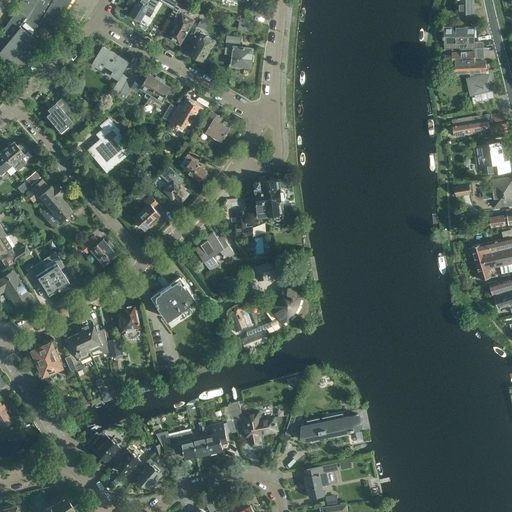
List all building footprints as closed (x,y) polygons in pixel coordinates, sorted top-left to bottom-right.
[(21,0),(0,33),(2,36),(0,38),(0,57),(17,71),(40,43),(37,41),(42,35),(34,29),(38,25),(39,23),(52,31),(53,30),(65,9),(70,0),(21,0)] [(148,7),(149,6),(154,9),(159,1),(156,0),(129,0),(128,3),(134,7),(130,14),(132,15),(131,16),(135,18),(136,17),(141,20),(144,14),(150,17),(154,10),(148,7)] [(159,0),(174,9),(178,3),(172,0),(159,0)] [(457,0),(458,13),(466,12),(467,19),(477,19),(477,12),(474,12),(473,0),(457,0)] [(194,20),(181,12),(185,6),(178,2),(178,3),(174,9),(170,15),(175,18),(173,22),(176,23),(169,36),(180,43),(187,31),(188,31),(188,30),(194,20)] [(207,24),(200,20),(198,24),(205,28),(207,24)] [(242,22),(241,30),(250,31),(251,23),(242,22)] [(475,42),(475,36),(474,26),(444,26),(444,29),(444,37),(443,37),(443,38),(444,38),(444,46),(445,48),(450,48),(477,48),(483,48),(483,42),(475,42)] [(204,61),(209,53),(212,48),(216,40),(197,29),(191,38),(197,41),(190,53),(204,61)] [(227,42),(226,47),(226,46),(225,53),(234,54),(232,64),(250,66),(252,48),(246,47),(242,46),(242,47),(235,46),(235,42),(240,43),(240,37),(227,35),(226,42),(227,42)] [(106,62),(110,65),(115,68),(112,73),(120,78),(114,89),(119,92),(122,88),(128,77),(122,73),(129,61),(104,46),(94,62),(103,67),(106,62)] [(485,71),(485,69),(487,67),(487,64),(485,62),(485,61),(484,61),(478,61),(477,48),(450,48),(450,62),(453,62),(453,66),(453,72),(465,72),(472,71),(472,78),(471,78),(467,79),(470,92),(474,91),(492,87),(489,74),(487,74),(484,75),(484,71),(485,71)] [(127,95),(131,87),(138,91),(141,87),(148,91),(146,95),(149,97),(160,79),(156,76),(156,77),(149,73),(149,74),(147,72),(143,78),(138,75),(133,72),(130,78),(121,92),(119,96),(124,99),(127,95)] [(160,79),(149,97),(150,98),(148,101),(152,104),(154,100),(155,100),(157,96),(164,100),(165,99),(164,99),(168,94),(169,94),(173,88),(171,87),(172,87),(165,83),(166,82),(160,79)] [(72,122),(62,109),(65,106),(68,110),(73,105),(64,95),(59,99),(56,102),(55,101),(47,108),(49,112),(46,115),(60,132),(72,122)] [(185,106),(180,103),(175,110),(192,120),(200,106),(189,100),(185,106)] [(177,106),(172,103),(163,117),(169,120),(177,106)] [(73,105),(68,110),(71,113),(77,109),(76,108),(73,105)] [(211,111),(203,125),(208,128),(207,131),(222,140),(229,127),(220,122),(222,117),(211,111)] [(491,113),(452,119),(453,124),(455,135),(471,132),(471,131),(476,131),(484,129),(485,135),(491,133),(508,131),(506,121),(503,121),(493,123),(491,113)] [(107,170),(114,163),(111,159),(127,146),(113,129),(115,128),(107,119),(99,125),(106,134),(89,149),(107,170)] [(142,144),(123,124),(118,128),(137,149),(142,144)] [(20,156),(28,150),(21,142),(17,145),(13,141),(2,151),(13,165),(17,170),(26,163),(20,156)] [(501,141),(474,146),(478,166),(486,164),(487,174),(511,170),(509,160),(504,161),(501,141)] [(207,171),(195,162),(199,157),(201,154),(198,151),(195,149),(193,152),(191,150),(186,155),(187,156),(180,165),(184,168),(200,181),(207,171)] [(0,178),(2,177),(7,173),(6,171),(13,165),(2,151),(0,152),(0,178)] [(171,182),(164,190),(173,199),(176,197),(181,202),(189,193),(180,184),(185,179),(169,166),(162,174),(171,182)] [(31,185),(40,178),(35,173),(26,180),(31,185)] [(506,177),(489,180),(491,188),(492,188),(494,198),(492,198),(494,207),(511,204),(511,181),(511,176),(506,177)] [(259,216),(273,214),(273,216),(274,217),(275,218),(277,219),(278,219),(280,219),(281,218),(282,217),(283,215),(283,213),(284,213),(282,200),(283,200),(284,199),(285,197),(285,194),(285,193),(285,192),(284,191),(283,190),(281,190),(280,178),(275,179),(275,178),(274,177),(270,177),(269,179),(255,181),(259,216)] [(44,183),(37,189),(36,189),(35,190),(32,187),(26,193),(33,201),(39,196),(38,195),(40,193),(49,204),(40,212),(53,227),(60,221),(59,220),(71,210),(60,195),(64,191),(57,184),(53,187),(50,185),(48,187),(44,183)] [(455,185),(456,196),(470,193),(469,183),(455,185)] [(144,188),(137,194),(141,198),(148,192),(144,188)] [(149,205),(135,217),(145,229),(149,226),(153,223),(152,223),(161,214),(154,207),(158,203),(151,195),(145,201),(149,205)] [(511,212),(490,216),(491,227),(509,224),(511,223),(511,212)] [(238,223),(232,224),(233,231),(233,236),(240,235),(240,236),(247,236),(245,220),(238,220),(238,223)] [(503,238),(490,242),(491,251),(511,246),(511,233),(511,229),(502,232),(503,238)] [(208,239),(195,248),(210,270),(218,264),(212,256),(220,250),(224,255),(223,255),(224,257),(225,257),(226,259),(235,253),(223,236),(218,239),(214,232),(206,237),(208,239)] [(87,252),(91,249),(105,264),(117,253),(113,249),(115,246),(109,240),(107,241),(104,238),(100,241),(93,233),(81,245),(87,252)] [(6,235),(1,238),(0,238),(0,257),(8,254),(9,255),(1,260),(6,267),(29,252),(30,251),(26,245),(15,252),(13,249),(14,248),(6,235)] [(490,242),(472,246),(476,259),(481,279),(491,276),(489,268),(501,265),(502,272),(511,270),(511,246),(491,251),(490,242)] [(55,251),(41,260),(58,289),(59,288),(69,282),(67,279),(68,279),(65,274),(64,274),(60,268),(64,266),(55,251)] [(305,267),(306,260),(297,258),(296,265),(305,267)] [(58,289),(41,260),(26,270),(28,273),(23,276),(30,288),(40,282),(48,295),(49,294),(48,293),(56,288),(57,289),(58,289)] [(255,267),(259,280),(269,277),(269,275),(275,273),(271,262),(255,267)] [(0,290),(5,288),(17,307),(31,298),(17,276),(19,275),(18,273),(16,274),(13,270),(6,274),(5,271),(0,274),(0,290)] [(197,297),(183,278),(178,276),(168,283),(164,287),(154,294),(153,298),(167,318),(172,318),(180,312),(189,306),(196,301),(197,297)] [(490,282),(494,294),(511,288),(511,277),(497,282),(496,280),(490,282)] [(215,280),(211,283),(215,290),(219,287),(215,280)] [(247,336),(241,339),(245,349),(267,340),(263,330),(271,327),(280,322),(281,324),(289,317),(292,314),(293,312),(298,305),(299,300),(300,297),(301,288),(283,286),(282,295),(274,294),(274,296),(274,299),(274,301),(276,305),(270,309),(277,318),(269,322),(261,326),(245,332),(247,336)] [(511,307),(510,307),(511,312),(511,290),(494,296),(498,308),(510,304),(511,307)] [(125,311),(119,312),(121,323),(118,324),(119,329),(122,329),(122,330),(124,330),(124,332),(125,334),(126,335),(128,336),(129,337),(131,338),(134,337),(135,337),(137,336),(138,334),(139,333),(140,331),(140,329),(140,327),(141,327),(136,304),(124,307),(125,311)] [(238,309),(245,326),(253,324),(246,306),(238,309)] [(107,341),(105,330),(99,333),(92,321),(80,327),(82,331),(90,350),(91,351),(108,344),(107,341)] [(91,351),(90,350),(82,331),(69,337),(74,348),(69,351),(71,355),(74,360),(75,362),(92,355),(92,354),(91,351)] [(120,339),(107,341),(108,344),(110,356),(123,353),(120,339)] [(35,347),(34,348),(33,348),(37,358),(36,359),(35,360),(35,362),(35,363),(36,364),(37,365),(38,366),(40,366),(40,365),(45,376),(63,368),(59,360),(61,359),(57,348),(55,349),(51,341),(49,341),(48,341),(47,341),(46,341),(45,341),(44,342),(44,343),(43,344),(40,345),(39,344),(38,344),(36,345),(35,346),(35,347)] [(77,367),(74,360),(71,355),(66,358),(71,371),(77,367)] [(100,376),(94,378),(102,400),(109,398),(100,376)] [(133,383),(136,389),(148,382),(145,377),(133,383)] [(110,382),(104,385),(109,398),(116,396),(110,382)] [(243,415),(239,401),(228,404),(229,407),(232,418),(243,415)] [(0,424),(1,426),(11,421),(5,410),(6,409),(2,403),(1,404),(0,403),(0,424)] [(229,407),(221,409),(223,417),(226,416),(227,421),(227,422),(230,432),(236,431),(233,420),(232,418),(229,407)] [(260,411),(244,414),(246,422),(244,423),(246,437),(250,436),(252,446),(259,444),(257,434),(278,431),(275,416),(262,418),(260,411)] [(292,412),(285,433),(290,435),(297,414),(292,412)] [(309,424),(302,425),(305,439),(311,437),(312,440),(312,441),(323,439),(323,438),(322,438),(322,435),(334,433),(334,436),(329,437),(333,437),(348,434),(347,433),(346,430),(351,429),(351,430),(354,429),(361,427),(358,413),(343,416),(343,413),(343,412),(322,417),(322,418),(324,417),(324,420),(319,422),(318,418),(320,418),(319,417),(307,420),(307,421),(308,421),(309,424)] [(212,429),(205,430),(206,435),(210,452),(210,453),(218,451),(218,450),(223,449),(222,442),(228,441),(226,431),(224,421),(211,424),(212,429)] [(98,433),(90,441),(96,446),(96,445),(99,447),(96,450),(108,461),(111,457),(116,461),(121,455),(117,451),(120,447),(117,444),(118,442),(113,438),(112,440),(103,432),(99,434),(98,433)] [(206,435),(194,438),(198,455),(210,452),(206,435)] [(198,455),(194,438),(173,443),(175,452),(184,450),(185,457),(198,455)] [(162,444),(166,456),(172,454),(168,442),(162,444)] [(160,444),(153,446),(157,455),(163,454),(160,444)] [(115,462),(117,463),(129,474),(132,471),(136,474),(143,467),(139,464),(142,460),(138,457),(140,456),(135,451),(133,453),(128,448),(123,453),(125,455),(123,456),(121,455),(116,461),(115,462)] [(151,462),(137,477),(149,487),(163,473),(159,469),(160,468),(156,463),(154,465),(151,462)] [(308,475),(306,476),(311,497),(325,494),(323,485),(329,484),(326,471),(338,469),(336,463),(313,468),(307,469),(308,475)] [(336,494),(325,496),(327,506),(338,503),(336,494)] [(54,500),(48,504),(41,508),(43,511),(65,511),(73,507),(66,496),(65,496),(64,496),(63,496),(61,497),(60,499),(56,502),(54,500)] [(254,511),(248,499),(234,507),(236,511),(254,511)]
